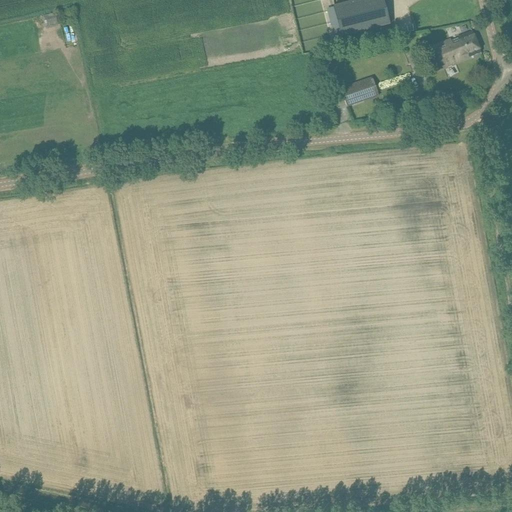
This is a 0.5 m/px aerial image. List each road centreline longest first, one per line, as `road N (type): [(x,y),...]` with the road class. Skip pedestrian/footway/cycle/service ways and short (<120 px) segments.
road 1 (unclassified): [(0,185),(449,131),(481,119),(506,79)]
road 2 (track): [(511,508),(56,511),(0,499)]
road 3 (track): [(511,358),(470,126)]
